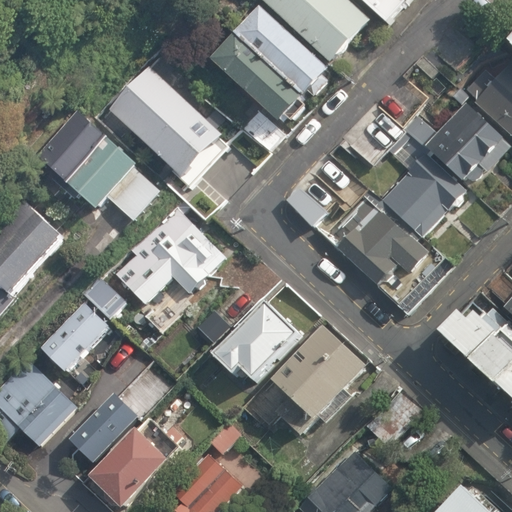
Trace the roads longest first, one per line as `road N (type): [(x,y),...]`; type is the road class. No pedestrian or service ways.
road 1 (residential): [(405,354),(276,237),(266,207),(450,0)]
road 2 (residential): [(405,354),(511,242)]
road 3 (residential): [(511,452),(405,354)]
